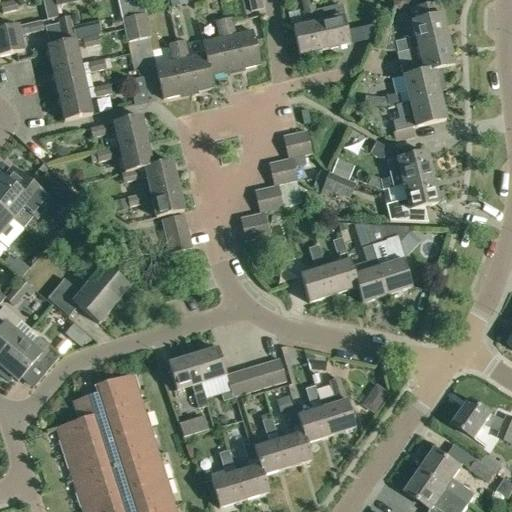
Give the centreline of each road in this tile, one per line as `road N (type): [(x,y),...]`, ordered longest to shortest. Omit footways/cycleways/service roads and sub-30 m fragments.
road 1 (residential): [(246,310),(222,245),(239,174),(265,136),(280,93),(273,0)]
road 2 (residential): [(246,310),(69,369),(13,421)]
road 3 (unknown): [(222,245),(186,135),(234,121),(280,93)]
road 4 (residential): [(445,370),(308,337),(246,310)]
road 5 (residential): [(352,511),(445,370)]
